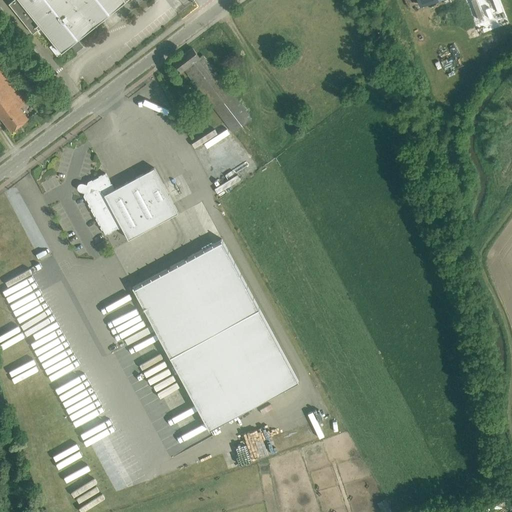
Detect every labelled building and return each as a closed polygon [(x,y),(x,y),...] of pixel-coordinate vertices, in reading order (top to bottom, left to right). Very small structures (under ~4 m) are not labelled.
[(13,0),(9,4),(33,33),(41,27),(56,45),(62,52),(71,45),(78,40),(78,39),(127,0),(13,0)] [(183,71),(185,70),(200,57),(192,48),(174,62),(181,72),(183,70),(183,71)] [(200,57),(185,70),(233,132),(251,118),(202,55),(200,57)] [(28,119),(20,107),(26,103),(0,67),(0,115),(12,131),(28,119)] [(232,139),(207,150),(212,161),(232,153),(231,151),(236,148),(232,139)] [(86,192),(85,195),(106,234),(122,226),(129,239),(178,212),(154,167),(114,189),(106,173),(89,182),(88,185),(83,184),(81,191),(86,192)] [(55,214),(49,217),(61,241),(66,238),(55,214)] [(133,287),(210,429),(299,381),(222,239),(133,287)] [(25,395),(49,384),(47,380),(23,391),(25,395)]
